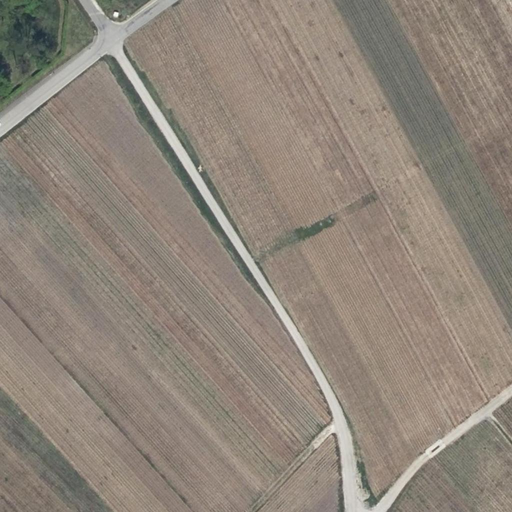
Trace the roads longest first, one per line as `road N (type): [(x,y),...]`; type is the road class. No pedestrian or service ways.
road 1 (track): [(109,37),(326,384),(345,427),(352,511)]
road 2 (track): [(377,511),(419,464),(511,389)]
road 3 (unclassified): [(109,37),(0,126)]
